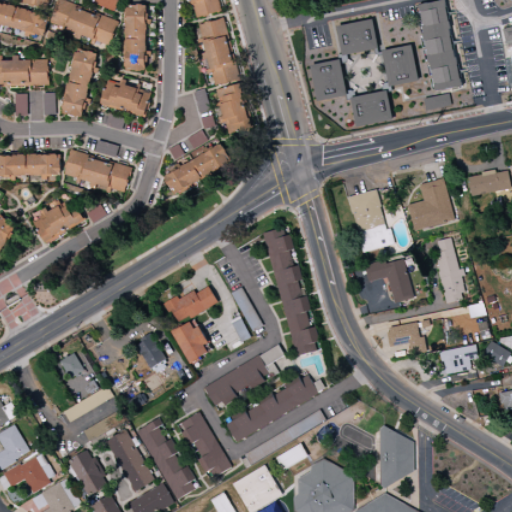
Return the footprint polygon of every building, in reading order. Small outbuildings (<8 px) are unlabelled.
[(50,0),(18,0),(19,2),(48,9),(50,0)] [(109,46),(118,21),(58,0),(50,25),(82,36),(82,37),(109,46)] [(191,0),(196,18),(220,13),(217,0),(191,0)] [(460,87),(445,0),(419,5),(434,92),(460,87)] [(147,71),(147,5),(125,5),(126,71),(147,71)] [(0,15),(0,26),(26,30),(25,35),(45,38),(48,14),(1,7),(0,15)] [(238,82),(224,20),(198,26),(204,53),(206,53),(213,87),(238,82)] [(372,20),(336,27),(342,56),(378,49),(372,20)] [(511,40),(511,26),(502,30),(505,42),(511,40)] [(382,51),(389,88),(419,83),(413,45),(382,51)] [(102,56),(78,50),(61,113),(82,119),(93,73),(97,74),(102,56)] [(49,86),(48,59),(12,60),(12,61),(0,61),(0,65),(0,87),(49,86)] [(318,102),(347,96),(340,60),(311,66),(318,102)] [(101,105),(145,117),(151,93),(138,89),(126,86),(126,84),(108,79),(101,105)] [(228,135),(251,130),(241,84),(216,90),(223,124),(225,123),(228,135)] [(210,111),(206,89),(194,92),(198,113),(210,111)] [(393,121),(387,91),(351,98),(357,128),(393,121)] [(44,116),(56,116),(55,93),(43,94),(44,116)] [(16,117),(27,116),(27,94),(15,95),(16,117)] [(451,106),(449,94),(424,99),(427,111),(451,106)] [(233,167),(223,146),(163,174),(173,195),(233,167)] [(132,167),(70,152),(64,178),(125,192),(132,167)] [(61,154),(0,155),(0,170),(0,176),(10,176),(10,178),(61,177),(61,154)] [(471,197),(511,190),(508,171),(496,173),(496,171),(467,177),(471,197)] [(408,205),(414,232),(454,222),(443,179),(420,185),(424,201),(408,205)] [(349,197),(358,235),(381,230),(382,238),(388,236),(377,190),(349,197)] [(44,243),(86,222),(75,200),(48,213),(48,211),(33,219),(44,243)] [(294,357),(319,351),(310,311),(309,312),(297,262),(292,263),(290,252),(294,251),(291,235),(280,238),(278,230),(266,233),(294,357)] [(437,241),(439,253),(434,253),(445,304),(466,300),(452,238),(437,241)] [(394,304),(413,299),(403,258),(364,267),(368,283),(388,278),(394,304)] [(218,304),(209,287),(195,294),(194,291),(180,299),(178,296),(164,304),(176,326),(218,304)] [(485,316),(483,304),(468,307),(470,319),(485,316)] [(211,352),(198,327),(194,329),(190,322),(172,332),(189,364),(211,352)] [(410,344),(412,356),(425,354),(418,322),(386,329),(390,348),(410,344)] [(150,369),(166,360),(151,335),(135,344),(150,369)] [(510,353),(490,342),(482,357),(503,368),(510,353)] [(441,351),(444,374),(471,371),(469,360),(478,359),(476,346),(441,351)] [(203,385),(214,407),(272,379),(265,366),(284,357),(279,348),(203,385)] [(60,362),(71,379),(84,370),(74,354),(60,362)] [(234,440),(327,394),(320,380),(312,384),(310,379),(225,422),(234,440)] [(503,411),(511,409),(511,390),(499,393),(503,411)] [(216,476),(230,469),(201,413),(178,425),(189,447),(192,445),(206,473),(213,470),(216,476)] [(174,501),(195,490),(191,482),(195,480),(188,467),(183,469),(161,426),(162,426),(159,419),(137,430),(174,501)] [(30,453),(14,425),(0,433),(0,440),(5,450),(0,452),(0,462),(4,468),(30,453)] [(129,430),(108,439),(131,493),(152,484),(129,430)] [(414,434),(379,434),(380,486),(398,486),(398,475),(414,475),(414,434)] [(307,457),(300,444),(276,458),(284,471),(307,457)] [(86,497),(110,487),(96,457),(91,459),(87,451),(69,459),(86,497)] [(4,473),(11,487),(25,480),(32,493),(56,480),(42,454),(4,473)] [(297,479),(297,495),(293,497),(293,503),(297,511),(353,511),(353,475),(346,475),(340,463),(313,464),(310,466),(310,472),(297,479)] [(233,484),(247,511),(253,511),(282,497),(266,466),(233,484)] [(129,503),(133,511),(158,511),(174,503),(163,484),(129,503)] [(217,511),(234,511),(224,493),(211,500),(217,511)] [(120,511),(111,495),(91,506),(94,511),(120,511)] [(418,511),(386,495),(355,510),(354,511),(418,511)]
